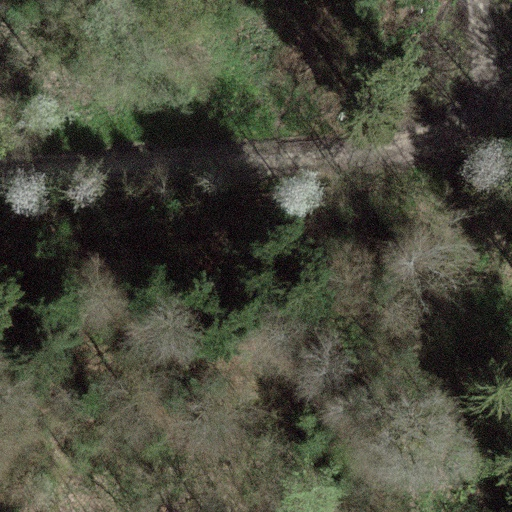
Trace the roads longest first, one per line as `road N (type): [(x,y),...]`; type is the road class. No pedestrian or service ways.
road 1 (track): [(0,201),(205,188),(511,147)]
road 2 (track): [(501,148),(471,0)]
